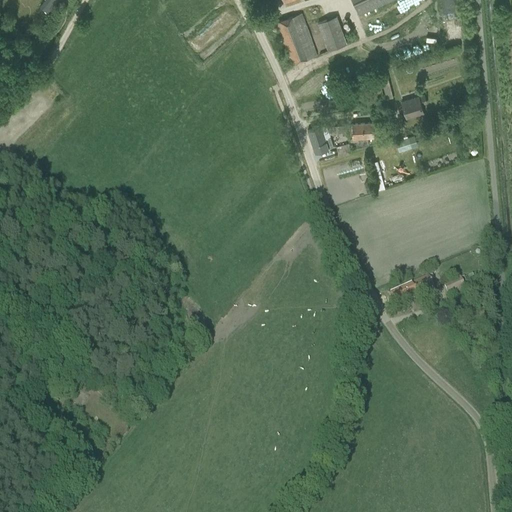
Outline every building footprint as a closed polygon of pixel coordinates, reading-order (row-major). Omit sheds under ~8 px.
[(351,0),(359,14),(387,0),(351,0)] [(301,13),(275,22),(291,65),(317,55),(301,13)] [(336,16),(317,23),(327,51),(346,44),(336,16)] [(451,41),(446,21),(438,23),(443,43),(451,41)] [(357,83),(365,81),(364,77),(344,83),(348,96),(360,92),(357,83)] [(383,96),(378,77),(368,79),(373,99),(383,96)] [(388,80),(381,82),(386,100),(392,98),(388,80)] [(424,95),(400,102),(405,118),(423,113),(421,105),(427,104),(424,95)] [(358,145),(368,145),(367,137),(373,137),(373,121),(351,123),(351,124),(346,125),(348,140),(350,140),(350,142),(358,142),(358,145)] [(307,131),(314,153),(333,147),(326,124),(307,131)] [(345,124),(328,126),(329,134),(346,133),(345,124)] [(380,143),(392,140),(391,138),(392,137),(390,128),(378,132),(380,140),(379,140),(380,143)] [(408,137),(394,141),(398,152),(411,147),(408,137)] [(349,151),(348,143),(335,147),(337,155),(349,151)] [(376,161),(370,163),(373,175),(380,174),(376,161)] [(411,284),(416,298),(433,290),(428,277),(411,284)] [(462,283),(460,278),(443,285),(448,297),(465,290),(462,283)] [(411,284),(390,294),(395,307),(416,298),(411,284)] [(468,355),(472,360),(481,352),(478,347),(468,355)] [(488,363),(482,368),(485,372),(491,368),(488,363)] [(69,378),(63,373),(53,385),(59,391),(53,398),(59,402),(62,399),(63,400),(75,386),(68,380),(69,378)]
